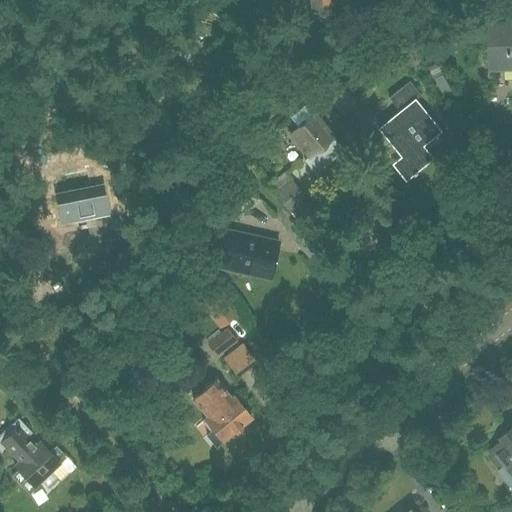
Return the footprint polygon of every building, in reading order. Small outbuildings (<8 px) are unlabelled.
[(309,0),(311,19),(336,16),(333,0),(309,0)] [(511,19),(488,20),(489,66),(511,66),(511,19)] [(388,97),(399,110),(379,127),(402,156),(393,163),(406,178),(432,157),(422,144),(440,130),(415,99),(420,95),(409,80),(388,97)] [(315,114),(291,133),(310,155),(304,160),(315,173),(344,149),(339,143),(315,114)] [(103,141),(63,147),(66,167),(106,161),(103,141)] [(313,209),(284,171),(271,181),(279,191),(276,193),(297,221),(313,209)] [(222,200),(235,219),(261,201),(248,182),(222,200)] [(62,196),(66,220),(113,213),(110,189),(62,196)] [(279,239),(224,227),(217,259),(250,266),(248,274),(271,279),(279,239)] [(111,257),(126,255),(123,236),(109,238),(111,257)] [(211,286),(196,297),(203,307),(213,320),(220,329),(235,317),(228,309),(218,295),(211,286)] [(208,343),(217,356),(238,340),(228,328),(208,343)] [(191,398),(206,417),(199,423),(217,445),(251,417),(233,395),(231,397),(216,378),(191,398)] [(47,487),(58,476),(52,470),(60,462),(57,459),(63,453),(55,445),(49,451),(40,441),(34,448),(26,439),(32,433),(18,418),(0,434),(0,449),(2,452),(7,448),(20,461),(14,467),(17,470),(12,476),(20,484),(26,479),(34,487),(41,481),(47,487)] [(490,450),(509,471),(511,475),(511,427),(508,430),(510,433),(490,450)]
